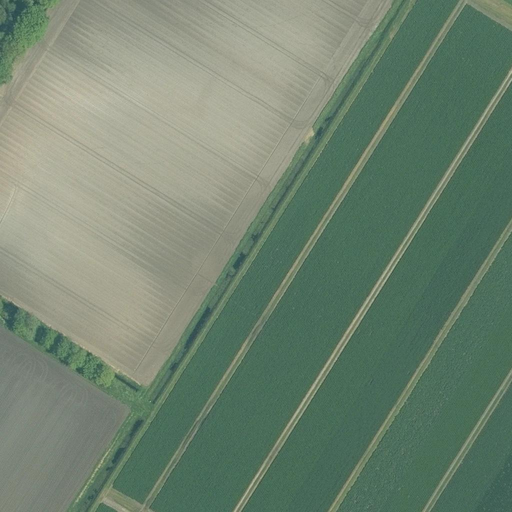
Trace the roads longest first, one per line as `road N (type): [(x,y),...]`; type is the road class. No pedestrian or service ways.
road 1 (track): [(396,0),(68,511)]
road 2 (track): [(131,411),(0,324)]
